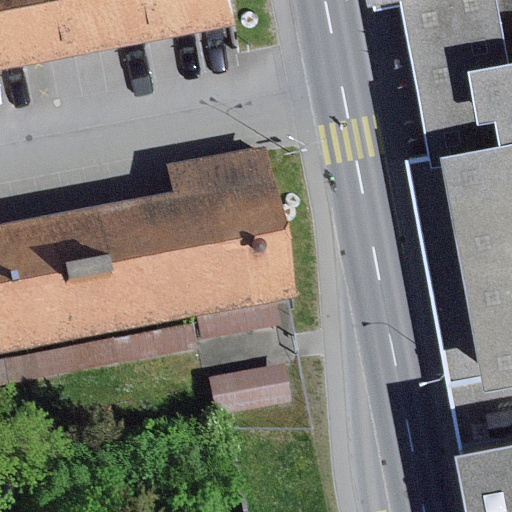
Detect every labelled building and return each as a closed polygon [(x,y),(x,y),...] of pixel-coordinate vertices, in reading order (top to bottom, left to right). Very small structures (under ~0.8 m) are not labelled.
[(0,0),(0,63),(242,19),(238,0),(0,0)] [(511,0),(415,0),(442,151),(511,138),(511,0)] [(511,138),(442,151),(487,406),(511,401),(511,138)] [(172,199),(0,230),(0,356),(290,304),(263,156),(167,173),(172,199)] [(284,369),(210,383),(216,417),(291,403),(284,369)] [(511,511),(511,446),(470,454),(481,511),(511,511)]
